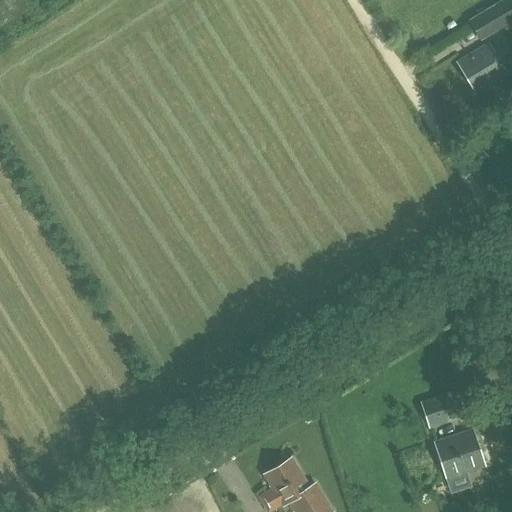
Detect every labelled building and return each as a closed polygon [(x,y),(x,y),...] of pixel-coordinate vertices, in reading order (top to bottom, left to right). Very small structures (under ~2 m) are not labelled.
[(480,41),(511,21),(511,0),(500,0),(467,20),(480,41)] [(477,94),(508,75),(488,43),(457,63),(477,94)] [(430,431),(456,424),(449,398),(423,405),(430,431)] [(446,478),(484,466),(472,429),(434,441),(446,478)] [(308,486),(291,458),(265,475),(282,504),(287,501),(293,511),(331,511),(333,511),(316,481),(308,486)]
